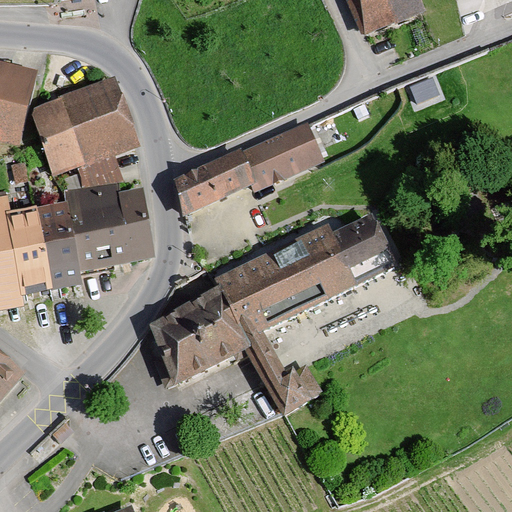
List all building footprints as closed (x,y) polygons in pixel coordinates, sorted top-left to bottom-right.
[(420,8),(416,0),(351,0),(365,32),(420,8)] [(503,0),(454,0),(461,17),(503,0)] [(36,80),(0,72),(0,153),(18,158),(28,122),(36,80)] [(28,122),(50,187),(140,158),(132,133),(112,86),(58,104),(60,111),(28,122)] [(324,171),(308,132),(171,187),(187,226),(324,171)] [(0,321),(25,318),(23,307),(82,299),(81,285),(152,268),(141,199),(120,203),(117,192),(63,198),(63,213),(9,220),(5,205),(0,206),(0,321)] [(222,303),(146,342),(177,403),(251,365),(281,424),(323,403),(305,368),(285,379),(268,347),(401,280),(371,223),(331,244),(326,235),(216,292),(222,303)] [(0,408),(23,383),(0,365),(0,408)]
